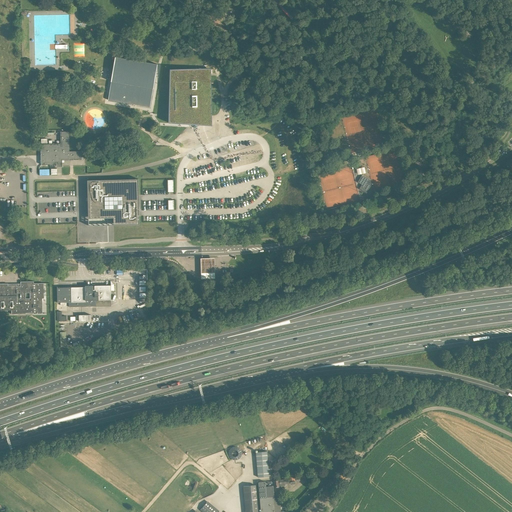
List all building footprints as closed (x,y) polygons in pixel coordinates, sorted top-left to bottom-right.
[(111,82),(110,87),(109,90),(108,100),(134,105),(150,107),(153,89),(157,64),(115,57),(111,82)] [(197,125),(211,126),(211,70),(169,70),(168,124),(197,125)] [(60,132),(61,144),(41,144),(41,154),(41,165),(57,164),(57,166),(62,166),(61,160),(81,160),(81,155),(81,151),(69,151),(69,132),(60,132)] [(357,182),(362,185),(359,189),(366,193),(371,185),(370,180),(362,175),(357,182)] [(138,179),(126,179),(87,180),(88,218),(105,218),(105,212),(113,212),(114,225),(139,225),(138,179)] [(214,280),(214,257),(200,257),(201,280),(214,280)] [(8,286),(8,284),(0,283),(0,308),(11,308),(12,314),(26,314),(26,313),(33,313),(33,314),(42,314),(41,299),(44,299),(44,293),(45,293),(45,289),(44,289),(44,283),(33,283),(33,281),(21,282),(21,285),(8,286)] [(69,307),(96,306),(96,302),(95,302),(95,300),(111,300),(111,285),(86,286),(86,287),(57,288),(57,287),(57,303),(69,302),(69,307)] [(57,320),(67,320),(67,315),(62,315),(62,311),(57,311),(57,320)] [(296,511),(351,457),(347,452),(287,511),(284,511),(280,511),(274,511),(272,487),(279,487),(278,481),(258,482),(260,511),(296,511)] [(267,476),(266,456),(256,457),(258,477),(267,476)] [(247,511),(257,511),(256,485),(245,486),(246,489),(243,489),(245,504),(247,504),(247,511)] [(219,511),(207,502),(201,509),(203,511),(196,511),(195,511),(194,511),(219,511)]
